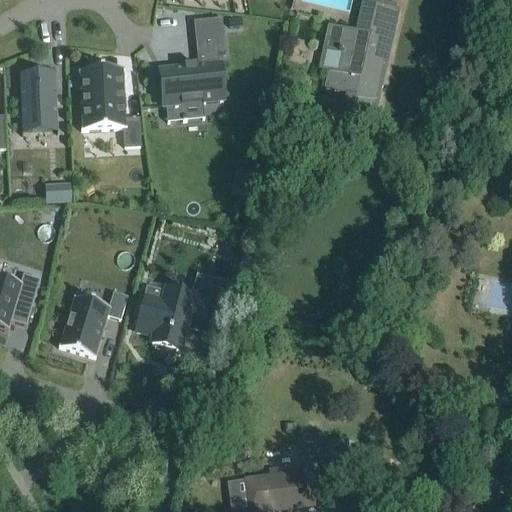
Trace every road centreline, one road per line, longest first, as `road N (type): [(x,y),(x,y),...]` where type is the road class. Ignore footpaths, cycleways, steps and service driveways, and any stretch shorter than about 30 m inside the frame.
road 1 (residential): [(163,511),(173,467),(209,396),(271,161)]
road 2 (residential): [(162,402),(149,413),(101,412),(0,381)]
